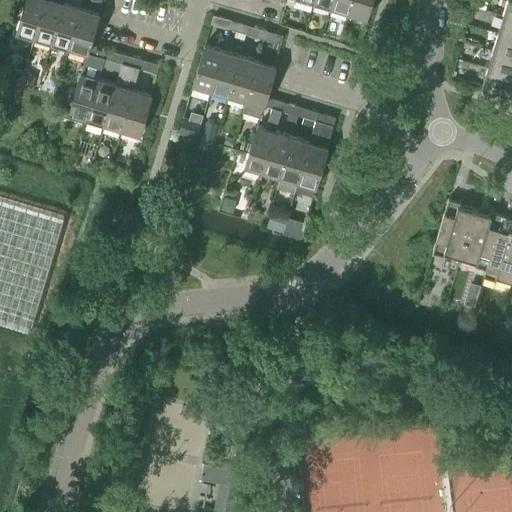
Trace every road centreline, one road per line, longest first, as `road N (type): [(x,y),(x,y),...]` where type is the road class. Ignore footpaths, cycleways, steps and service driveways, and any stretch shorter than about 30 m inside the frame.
road 1 (residential): [(46,511),(107,339),(143,309),(295,289),(324,273),(422,150)]
road 2 (residential): [(422,150),(353,98),(280,77)]
road 3 (residential): [(443,130),(423,53),(427,0)]
road 4 (residential): [(111,23),(185,45),(198,0)]
